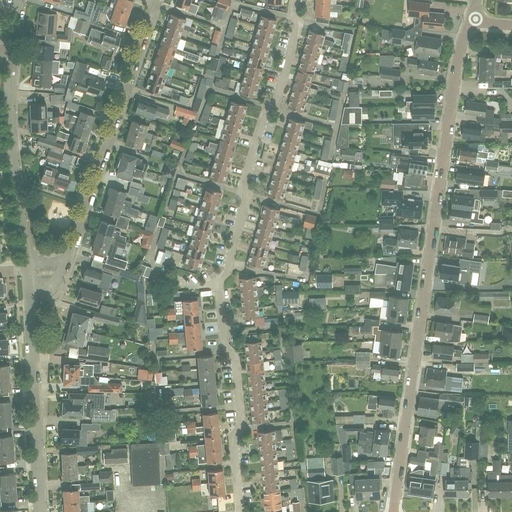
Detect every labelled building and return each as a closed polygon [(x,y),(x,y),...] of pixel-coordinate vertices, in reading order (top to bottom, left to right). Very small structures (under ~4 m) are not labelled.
[(43,0),(53,1),(53,3),(58,4),(57,7),(62,8),(63,5),(68,5),(68,0),(69,0),(74,0),(73,0),(43,0)] [(110,7),(115,9),(128,13),(132,1),(129,0),(117,0),(116,3),(111,2),(110,7)] [(190,3),(190,0),(173,0),(173,2),(174,3),(175,4),(174,5),(187,9),(186,11),(195,14),(198,6),(190,3)] [(216,0),(215,6),(227,10),(231,1),(229,0),(216,0)] [(432,5),(432,4),(410,2),(409,16),(424,17),(423,28),(443,30),(445,14),(429,12),(430,5),(432,5)] [(115,9),(110,7),(97,3),(95,10),(112,15),(110,21),(124,25),(128,13),(115,9)] [(342,5),(336,5),(331,4),(317,3),(316,16),(315,16),(315,22),(330,25),(330,12),(342,12),(342,9),(342,5)] [(227,11),(227,10),(215,6),(213,6),(210,15),(212,16),(218,18),(218,17),(224,20),(227,11)] [(251,18),(253,11),(240,8),(239,15),(251,18)] [(84,13),(82,19),(89,22),(91,13),(85,11),(84,13)] [(55,35),(57,15),(38,13),(36,33),(55,35)] [(168,24),(183,29),(194,33),(195,28),(184,24),(186,19),(171,14),(171,15),(169,15),(167,19),(169,21),(168,24)] [(259,26),(274,30),(276,20),(262,16),(259,26)] [(81,20),(77,18),(74,29),(73,31),(85,35),(89,22),(81,20)] [(179,38),(183,29),(168,24),(165,33),(179,38)] [(271,40),(274,30),(259,26),(256,35),(271,40)] [(60,41),(70,42),(71,28),(65,28),(64,35),(57,35),(57,41),(60,41)] [(105,33),(91,28),(89,35),(87,42),(109,49),(109,48),(116,50),(120,38),(113,36),(114,34),(105,31),(105,33)] [(211,42),(218,44),(221,32),(215,30),(214,30),(213,33),(211,42)] [(403,44),(405,32),(392,30),(390,42),(403,44)] [(308,40),(323,44),(333,47),(334,42),(324,39),(326,35),(311,31),(308,40)] [(176,48),(179,38),(165,33),(161,43),(176,48)] [(353,34),(345,33),(342,49),(344,50),(344,53),(349,54),(353,34)] [(268,49),(271,40),(256,35),(253,45),(268,49)] [(428,61),(429,54),(439,56),(442,40),(422,37),(419,37),(416,52),(419,53),(418,59),(428,61)] [(53,60),(53,51),(59,52),(60,41),(57,41),(45,40),(44,45),(35,45),(34,59),(53,60)] [(320,54),(323,44),(308,40),(305,50),(320,54)] [(176,48),(161,43),(158,52),(173,57),(174,53),(183,56),(183,57),(198,63),(200,56),(176,48)] [(265,59),(268,49),(253,45),(251,55),(265,59)] [(303,60),(317,64),(321,65),(324,55),(320,54),(305,50),(303,60)] [(177,59),(173,57),(158,52),(155,62),(170,67),(186,73),(188,67),(176,62),(177,59)] [(263,68),(265,59),(251,55),(248,64),(263,68)] [(223,67),(226,58),(220,56),(217,66),(223,67)] [(503,70),(503,64),(495,63),(495,57),(481,56),(481,69),(503,70)] [(51,74),(53,60),(34,59),(33,72),(51,74)] [(381,59),(380,67),(395,67),(395,59),(381,59)] [(315,73),(317,64),(303,60),(300,69),(315,73)] [(420,62),(410,60),(409,67),(419,68),(419,72),(436,75),(438,63),(421,60),(420,62)] [(76,61),(67,87),(71,88),(85,93),(86,91),(94,94),(94,93),(101,95),(105,83),(98,80),(99,79),(83,74),(87,64),(76,61)] [(166,76),(170,67),(155,62),(152,71),(166,76)] [(260,78),(263,68),(248,64),(245,74),(260,78)] [(215,72),(214,75),(216,75),(221,77),(223,67),(217,66),(215,72)] [(399,81),(401,71),(382,68),(381,78),(399,81)] [(322,75),(315,73),(300,69),(297,79),(312,83),(313,79),(321,81),(324,82),(326,76),(322,76),(322,75)] [(481,69),(480,81),(489,81),(494,81),(494,75),(506,76),(507,70),(503,70),(481,69)] [(163,85),(166,76),(152,71),(148,80),(163,85)] [(51,74),(33,72),(32,86),(50,87),(51,74)] [(257,88),(260,78),(245,74),(242,83),(257,88)] [(227,90),(230,79),(223,77),(222,80),(217,78),(214,86),(227,90)] [(198,88),(205,90),(208,80),(201,78),(198,88)] [(511,81),(503,81),(503,88),(511,88),(511,78),(511,79),(511,81)] [(311,88),(312,83),(297,79),(295,88),(309,92),(317,94),(318,90),(311,88)] [(160,95),(163,85),(148,80),(145,90),(160,95)] [(344,81),(340,80),(338,85),(337,91),(347,93),(349,82),(348,82),(344,81)] [(54,83),(54,92),(64,93),(65,84),(57,83),(54,83)] [(254,97),(257,88),(242,83),(239,93),(254,97)] [(202,98),(205,90),(198,88),(196,97),(202,99),(202,98)] [(306,102),(309,92),(295,88),(292,98),(306,102)] [(404,104),(404,98),(411,98),(411,90),(395,90),(396,105),(404,104)] [(51,104),(64,104),(64,101),(62,101),(62,95),(50,95),(51,104)] [(412,95),(412,101),(407,102),(407,106),(405,106),(405,107),(435,106),(435,107),(437,107),(436,95),(412,95)] [(303,112),(306,102),(292,98),(289,108),(303,112)] [(167,118),(170,110),(139,99),(135,113),(151,119),(154,113),(167,118)] [(331,110),(337,111),(339,101),(333,99),(331,110)] [(76,111),(78,105),(68,101),(66,107),(76,111)] [(229,111),(244,115),(247,106),(232,101),(229,111)] [(501,123),(502,119),(493,118),(495,110),(486,109),(487,105),(468,102),(466,114),(478,115),(477,122),(486,124),(500,126),(501,123)] [(31,118),(59,116),(59,111),(46,112),(46,104),(30,105),(31,118)] [(197,112),(176,105),(174,113),(184,116),(194,119),(197,112)] [(413,118),(435,118),(435,107),(435,106),(405,107),(399,107),(399,111),(405,111),(405,112),(412,112),(413,118)] [(73,122),(76,123),(90,128),(94,116),(80,111),(78,117),(68,114),(66,120),(73,122)] [(241,125),(244,115),(229,111),(226,120),(241,125)] [(60,122),(59,117),(59,116),(31,118),(31,131),(47,130),(47,122),(60,122)] [(287,128),(302,133),(305,123),(290,118),(287,128)] [(71,128),(73,122),(66,120),(64,126),(71,128)] [(238,134),(241,125),(226,120),(223,130),(238,134)] [(157,136),(145,132),(147,125),(132,121),(129,132),(153,139),(160,142),(162,138),(157,136)] [(464,126),(463,138),(485,141),(486,136),(491,136),(492,130),(500,131),(511,131),(511,122),(501,123),(500,126),(486,124),(485,129),(481,129),(481,128),(464,126)] [(90,128),(76,123),(72,135),(86,140),(90,128)] [(341,124),(340,132),(349,132),(349,124),(341,124)] [(418,124),(394,124),(394,136),(401,136),(402,145),(409,145),(409,149),(428,148),(428,140),(432,140),(432,131),(418,131),(418,124)] [(299,142),(302,133),(287,128),(284,138),(299,142)] [(235,144),(238,134),(223,130),(220,139),(235,144)] [(196,142),(198,133),(191,131),(188,139),(196,142)] [(62,132),(60,138),(67,140),(69,135),(69,134),(62,132)] [(141,142),(154,146),(156,141),(160,142),(153,139),(129,132),(125,144),(140,148),(141,142)] [(86,140),(72,135),(68,147),(82,152),(82,151),(84,152),(87,144),(85,143),(86,140)] [(54,143),(55,142),(39,137),(37,144),(53,149),(54,143)] [(297,152),(299,142),(284,138),(282,147),(297,152)] [(233,153),(235,144),(220,139),(219,144),(209,141),(208,146),(233,153)] [(182,151),(185,145),(171,140),(169,146),(182,151)] [(349,149),(349,141),(338,141),(336,148),(349,149)] [(61,151),(62,152),(64,145),(55,142),(54,143),(53,149),(61,152),(61,151)] [(488,152),(489,147),(487,146),(478,144),(478,150),(461,148),(459,160),(476,162),(484,163),(486,161),(486,158),(488,158),(488,159),(493,160),(494,159),(495,155),(493,153),(489,152),(488,152)] [(233,153),(208,146),(206,146),(205,150),(216,154),(215,158),(230,163),(233,153)] [(294,161),(297,152),(282,147),(279,157),(294,161)] [(355,160),(356,151),(343,149),(341,159),(355,160)] [(162,160),(164,154),(152,150),(150,156),(162,160)] [(53,183),(58,169),(63,155),(62,155),(63,152),(62,152),(61,151),(61,152),(60,154),(49,151),(46,159),(47,160),(46,165),(41,179),(41,181),(47,183),(47,181),(53,183)] [(148,163),(142,162),(143,160),(137,158),(137,157),(122,152),(119,162),(146,170),(148,163)] [(72,156),(63,153),(63,155),(58,169),(53,183),(59,185),(58,187),(64,189),(64,187),(65,187),(70,173),(66,172),(64,171),(66,165),(69,166),(72,156)] [(399,172),(426,176),(428,163),(412,161),(412,158),(399,156),(397,171),(399,172)] [(291,171),(294,161),(279,157),(276,167),(291,171)] [(227,172),(230,163),(215,158),(212,168),(227,172)] [(315,168),(330,172),(332,164),(319,160),(318,163),(312,161),(310,167),(314,168),(315,168)] [(485,170),(497,171),(499,162),(486,161),(485,170)] [(133,177),(143,179),(146,170),(119,162),(116,171),(118,171),(116,177),(131,182),(133,177)] [(173,179),(177,166),(167,162),(162,175),(173,179)] [(511,168),(511,167),(499,166),(497,174),(511,175),(511,168)] [(289,180),(291,171),(276,167),(273,176),(289,180)] [(224,182),(227,172),(212,168),(209,178),(224,182)] [(313,173),(329,177),(331,172),(330,172),(315,168),(313,173)] [(473,185),(483,186),(485,175),(475,173),(475,172),(458,170),(456,182),(473,185)] [(426,176),(399,172),(397,184),(398,184),(398,190),(417,190),(418,184),(424,185),(425,176),(426,176)] [(286,190),(289,180),(273,176),(271,186),(286,190)] [(394,188),(395,181),(381,180),(380,187),(394,188)] [(283,200),(286,190),(271,186),(268,196),(283,200)] [(130,207),(132,202),(123,199),(125,192),(111,187),(107,200),(130,207)] [(218,202),(219,199),(222,200),(224,194),(221,193),(221,192),(206,188),(203,197),(218,202)] [(137,197),(143,198),(144,195),(138,193),(139,192),(134,191),(129,189),(128,193),(137,197)] [(452,207),(472,210),(480,211),(481,201),(496,201),(497,191),(483,190),(470,189),(469,197),(454,195),(452,207)] [(383,191),(382,205),(398,205),(397,215),(420,218),(423,202),(402,199),(403,192),(383,191)] [(178,197),(178,196),(172,194),(171,199),(184,202),(185,200),(178,197)] [(215,212),(218,202),(203,197),(200,207),(215,212)] [(130,207),(107,200),(103,212),(118,216),(119,212),(125,213),(131,215),(137,217),(139,210),(133,208),(130,207)] [(278,219),(277,220),(289,223),(290,217),(279,214),(280,210),(265,205),(265,206),(264,205),(263,206),(261,210),(262,212),(263,212),(263,215),(278,219)] [(213,221),(215,212),(200,207),(198,217),(213,221)] [(479,218),(479,217),(472,216),(472,210),(452,207),(451,219),(483,224),(484,219),(479,218)] [(308,227),(314,229),(315,224),(317,217),(306,214),(303,226),(308,228),(308,227)] [(275,229),(277,220),(278,219),(263,215),(260,225),(275,229)] [(210,231),(213,221),(198,217),(195,226),(210,231)] [(101,220),(97,232),(111,237),(125,241),(126,238),(119,235),(120,232),(113,230),(115,224),(101,220)] [(388,224),(384,224),(380,225),(381,233),(394,233),(394,224),(388,224)] [(272,239),(275,229),(260,225),(257,234),(272,239)] [(207,240),(210,231),(195,226),(192,236),(207,240)] [(149,249),(154,233),(139,228),(137,234),(142,236),(141,238),(143,239),(140,247),(149,249)] [(416,248),(418,232),(400,229),(398,240),(385,238),(383,249),(396,251),(397,245),(416,248)] [(105,255),(109,243),(124,248),(126,242),(125,241),(111,237),(97,232),(93,244),(94,245),(93,250),(105,255)] [(269,248),(272,239),(257,234),(254,244),(269,248)] [(204,250),(207,240),(192,236),(189,245),(204,250)] [(463,256),(473,257),(475,244),(465,243),(466,240),(447,237),(444,253),(463,256)] [(268,253),(269,248),(254,244),(252,253),(266,258),(274,260),(275,255),(268,253)] [(201,259),(204,250),(189,245),(186,255),(201,259)] [(264,268),(266,258),(252,253),(249,263),(264,268)] [(298,262),(299,256),(289,253),(287,260),(298,262)] [(124,269),(127,261),(108,255),(105,263),(119,267),(124,269)] [(198,269),(201,259),(186,255),(183,265),(198,269)] [(387,256),(386,265),(396,265),(396,257),(387,256)] [(460,259),(459,266),(442,264),(441,277),(450,279),(452,280),(452,282),(470,284),(472,270),(480,271),(481,262),(460,259)] [(306,266),(300,265),(286,262),(284,273),(285,273),(285,275),(292,276),(292,275),(297,276),(300,275),(305,273),(305,271),(306,266)] [(412,277),(414,265),(397,262),(396,268),(389,267),(388,274),(398,275),(412,277)] [(117,275),(119,267),(105,263),(104,263),(102,270),(117,275)] [(148,278),(151,268),(140,264),(137,274),(148,278)] [(109,283),(112,274),(86,267),(82,279),(98,284),(97,286),(107,289),(109,283)] [(385,285),(410,289),(412,277),(398,275),(388,274),(387,274),(385,285)] [(333,288),(333,275),(316,275),(316,288),(333,288)] [(242,289),(257,288),(256,277),(241,279),(242,289)] [(97,305),(101,293),(80,287),(76,299),(97,305)] [(243,299),(258,298),(257,288),(242,289),(243,299)] [(155,303),(156,303),(155,293),(147,295),(148,305),(156,304),(155,303)] [(285,301),(298,301),(298,293),(285,293),(285,301)] [(384,296),(383,299),(382,306),(382,307),(390,308),(407,310),(409,298),(391,296),(391,297),(385,297),(384,296)] [(166,309),(166,314),(198,311),(198,307),(200,307),(199,297),(192,298),(192,300),(182,301),(182,307),(166,309)] [(460,307),(461,301),(455,300),(455,299),(438,297),(435,313),(453,315),(454,306),(460,307)] [(244,309),(259,308),(258,298),(243,299),(244,309)] [(147,318),(145,302),(138,300),(132,323),(147,327),(147,318)] [(116,309),(101,305),(99,313),(114,317),(116,309)] [(407,310),(390,308),(382,307),(382,306),(380,318),(388,319),(388,320),(405,322),(407,310)] [(259,308),(244,309),(245,319),(255,318),(256,326),(264,325),(265,326),(279,325),(278,317),(264,319),(264,317),(260,317),(259,308)] [(114,317),(99,313),(93,311),(91,319),(117,326),(119,318),(114,317)] [(184,325),(199,323),(198,311),(166,314),(167,320),(184,319),(184,325)] [(69,327),(89,332),(91,325),(86,324),(88,317),(73,313),(69,327)] [(488,324),(489,316),(474,314),(473,322),(488,324)] [(450,342),(459,342),(461,325),(453,324),(437,322),(436,335),(451,337),(450,342)] [(177,338),(201,336),(199,323),(184,325),(185,332),(177,333),(177,338)] [(378,330),(379,326),(365,326),(350,326),(350,334),(360,334),(373,334),(376,334),(375,341),(382,342),(403,345),(403,340),(401,340),(402,333),(384,330),(384,331),(378,330)] [(77,349),(77,348),(78,344),(81,345),(82,338),(87,339),(89,332),(69,327),(68,334),(65,334),(61,348),(70,350),(71,347),(77,349)] [(247,353),(263,351),(262,341),(261,341),(260,335),(249,335),(250,342),(246,343),(247,353)] [(201,336),(177,338),(178,343),(186,343),(187,350),(202,348),(201,336)] [(0,353),(8,353),(7,350),(10,350),(9,342),(7,342),(7,338),(0,338),(0,353)] [(402,349),(403,345),(382,342),(381,354),(399,357),(400,349),(402,349)] [(288,361),(303,360),(302,344),(286,345),(288,361)] [(462,357),(463,350),(454,349),(454,346),(435,344),(433,356),(453,358),(453,356),(462,357)] [(87,350),(77,348),(77,349),(76,358),(107,363),(109,348),(87,345),(87,350)] [(248,363),(263,362),(263,351),(247,353),(248,363)] [(474,362),(488,362),(488,354),(473,354),(474,362)] [(198,369),(214,368),(213,356),(197,357),(198,369)] [(0,377),(9,377),(9,372),(10,372),(11,372),(10,366),(9,366),(8,366),(8,365),(3,365),(3,360),(0,359),(0,377)] [(249,373),(264,371),(263,362),(248,363),(249,373)] [(488,362),(474,362),(474,363),(456,363),(456,371),(488,371),(489,369),(493,368),(492,363),(488,363),(488,362)] [(90,375),(92,375),(93,371),(99,371),(100,365),(78,364),(78,365),(64,365),(64,374),(90,375)] [(384,366),(373,365),(372,371),(383,373),(382,379),(398,381),(400,368),(384,366)] [(200,381),(215,380),(214,368),(198,369),(200,381)] [(445,388),(447,371),(427,369),(425,385),(445,388)] [(250,383),(265,381),(264,371),(249,373),(250,383)] [(161,377),(161,373),(155,373),(156,386),(166,385),(166,377),(161,377)] [(121,384),(99,383),(94,377),(94,376),(92,376),(92,375),(90,375),(64,374),(63,384),(78,385),(78,383),(88,384),(87,392),(121,393),(121,384)] [(9,377),(0,377),(0,390),(10,390),(10,389),(11,389),(12,389),(11,383),(10,383),(9,383),(9,377)] [(201,393),(216,392),(215,380),(200,381),(201,393)] [(251,393),(266,391),(265,381),(250,383),(251,393)] [(184,396),(192,394),(192,389),(183,390),(183,388),(172,389),(173,396),(184,396)] [(251,402),(267,401),(266,391),(251,393),(251,402)] [(216,392),(201,393),(202,406),(217,404),(216,392)] [(93,409),(103,409),(104,394),(68,393),(68,399),(63,399),(62,408),(93,409)] [(147,406),(155,406),(155,394),(147,395),(147,406)] [(448,395),(441,394),(440,400),(421,398),(418,414),(436,416),(437,411),(447,413),(448,403),(457,405),(456,412),(461,413),(462,405),(464,397),(448,395)] [(394,411),(396,398),(369,395),(368,403),(377,404),(376,409),(384,409),(383,416),(392,417),(393,410),(394,411)] [(164,410),(172,410),(171,397),(163,397),(164,407),(164,410)] [(0,413),(11,413),(10,400),(0,400),(0,413)] [(252,412),(268,411),(267,401),(251,402),(252,412)] [(103,410),(103,409),(93,409),(62,408),(62,416),(75,417),(75,418),(82,418),(82,416),(93,416),(93,423),(97,423),(97,422),(109,423),(110,410),(103,410)] [(268,411),(252,412),(253,422),(269,421),(268,411)] [(11,413),(0,413),(0,425),(12,425),(11,413)] [(204,427),(219,426),(217,413),(202,414),(204,427)] [(365,415),(353,415),(353,416),(354,423),(365,423),(365,417),(365,415)] [(82,429),(78,429),(62,428),(61,442),(77,443),(76,445),(87,446),(87,430),(96,431),(96,424),(82,423),(82,429)] [(345,425),(336,425),(340,444),(347,444),(347,431),(345,431),(345,425)] [(186,428),(187,434),(204,433),(205,438),(220,437),(219,426),(204,427),(195,427),(186,428)] [(436,437),(436,436),(437,428),(435,428),(421,426),(419,442),(425,443),(425,446),(432,447),(432,444),(433,444),(433,443),(434,437),(436,437)] [(359,439),(389,443),(391,430),(376,428),(375,435),(373,434),(373,432),(367,432),(367,434),(360,432),(359,438),(359,439)] [(169,441),(168,430),(166,430),(160,431),(160,442),(169,441)] [(260,442),(276,441),(275,431),(259,432),(260,442)] [(0,449),(13,448),(12,435),(0,436),(0,449)] [(189,451),(221,449),(220,437),(205,438),(205,444),(197,445),(197,446),(189,446),(189,451)] [(373,453),(387,455),(389,443),(359,439),(358,444),(365,445),(364,452),(373,453)] [(261,452),(277,451),(276,441),(260,442),(261,452)] [(464,457),(464,458),(466,458),(469,458),(478,459),(479,442),(476,442),(465,441),(464,457)] [(159,443),(160,455),(170,454),(169,442),(159,443)] [(158,443),(130,445),(131,469),(159,468),(158,443)] [(430,452),(429,459),(438,460),(442,461),(443,453),(444,445),(441,445),(435,444),(434,452),(431,451),(430,452)] [(351,445),(342,445),(343,454),(351,453),(351,445)] [(88,447),(89,454),(93,454),(98,454),(98,446),(88,447)] [(13,448),(0,449),(0,461),(13,461),(13,448)] [(103,464),(127,463),(126,448),(110,449),(110,452),(103,453),(103,464)] [(189,451),(190,457),(198,456),(199,463),(222,461),(221,449),(189,451)] [(262,462),(277,460),(277,451),(261,452),(262,462)] [(62,467),(76,466),(76,452),(62,453),(62,467)] [(174,469),(174,465),(177,464),(176,454),(165,455),(167,470),(174,469)] [(308,477),(325,476),(323,457),(307,458),(308,477)] [(333,475),(344,474),(343,457),(332,458),(333,475)] [(419,458),(417,464),(425,466),(426,459),(419,458)] [(502,496),(502,482),(502,475),(501,475),(500,459),(492,460),(493,471),(488,471),(488,482),(489,482),(489,496),(502,496)] [(263,472),(278,470),(277,460),(262,462),(263,472)] [(423,478),(421,494),(422,494),(422,496),(423,497),(427,497),(428,496),(428,495),(434,496),(436,480),(435,480),(436,474),(440,474),(442,461),(438,460),(436,471),(431,470),(430,479),(429,479),(423,478)] [(77,466),(76,466),(62,467),(63,480),(77,479),(77,473),(84,473),(84,466),(77,466)] [(445,480),(445,496),(458,496),(458,493),(456,493),(456,490),(457,490),(457,479),(457,467),(451,468),(451,479),(445,480)] [(456,490),(456,493),(458,493),(458,496),(468,496),(468,480),(470,480),(471,467),(470,467),(457,467),(457,479),(457,490),(456,490)] [(159,468),(131,469),(132,486),(160,484),(159,468)] [(209,483),(224,482),(222,469),(207,470),(209,483)] [(264,482),(279,480),(278,470),(263,472),(264,482)] [(411,477),(409,493),(421,494),(423,478),(424,471),(419,470),(410,473),(410,477),(411,477)] [(0,487),(15,486),(14,473),(0,474),(0,481),(0,482),(0,481),(0,487)] [(112,481),(112,473),(100,473),(101,482),(112,481)] [(369,498),(368,478),(361,479),(361,473),(350,473),(350,483),(356,483),(357,499),(369,498)] [(368,478),(369,498),(381,498),(380,478),(382,478),(382,473),(375,474),(375,478),(368,478)] [(502,482),(502,496),(511,495),(511,474),(502,475),(502,482)] [(265,492),(280,490),(279,480),(264,482),(265,492)] [(310,502),(334,500),(332,480),(309,481),(310,502)] [(224,482),(209,483),(210,495),(225,494),(224,482)] [(15,486),(0,487),(0,493),(1,493),(1,499),(16,499),(15,486)] [(297,489),(291,489),(292,496),(297,496),(298,499),(303,499),(302,489),(297,489)] [(78,496),(78,490),(63,490),(64,503),(86,502),(89,502),(88,496),(78,496)] [(263,502),(289,500),(289,497),(284,497),(284,496),(281,496),(280,490),(265,492),(265,498),(262,498),(263,502)] [(289,500),(263,502),(263,506),(266,506),(267,511),(271,511),(270,511),(282,511),(282,505),(290,505),(289,500)] [(86,502),(64,503),(64,508),(63,508),(62,509),(62,511),(79,511),(79,510),(87,510),(86,502)] [(300,511),(299,502),(292,503),(293,511),(289,511),(300,511)]
